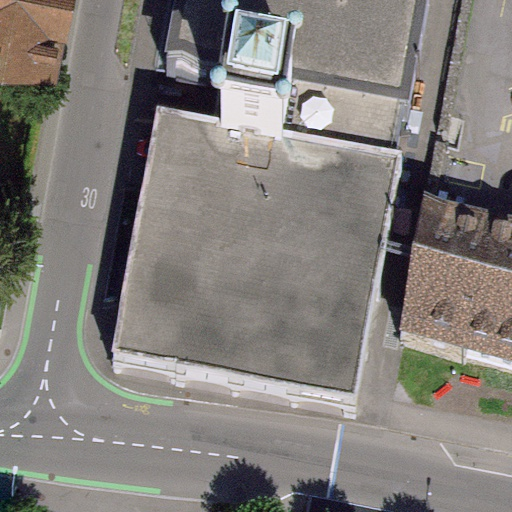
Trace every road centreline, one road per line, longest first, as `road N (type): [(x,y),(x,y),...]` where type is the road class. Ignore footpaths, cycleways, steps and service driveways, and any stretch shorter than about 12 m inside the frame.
road 1 (residential): [(40,437),(511,506)]
road 2 (residential): [(40,437),(111,0)]
